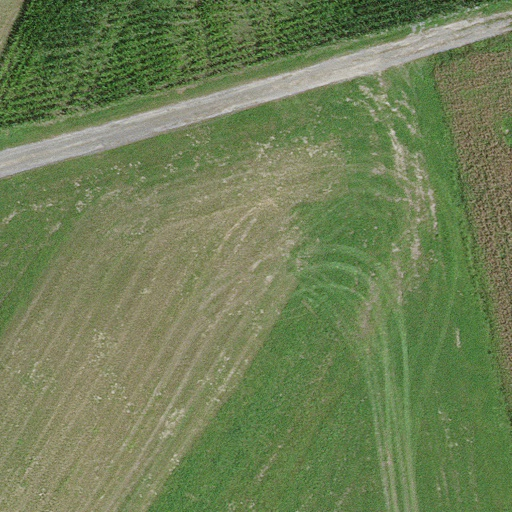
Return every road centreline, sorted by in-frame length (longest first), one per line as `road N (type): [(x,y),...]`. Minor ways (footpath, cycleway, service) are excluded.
road 1 (track): [(0,168),(511,25)]
road 2 (track): [(387,60),(496,511)]
